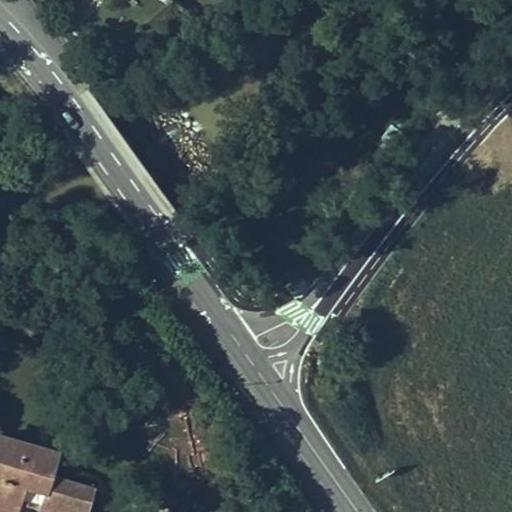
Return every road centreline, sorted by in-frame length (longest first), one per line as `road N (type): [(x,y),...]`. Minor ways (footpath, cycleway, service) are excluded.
road 1 (secondary): [(248,358),(53,79),(0,22)]
road 2 (tertiary): [(511,72),(388,208),(302,320),(248,358)]
road 3 (secondary): [(360,511),(248,358)]
